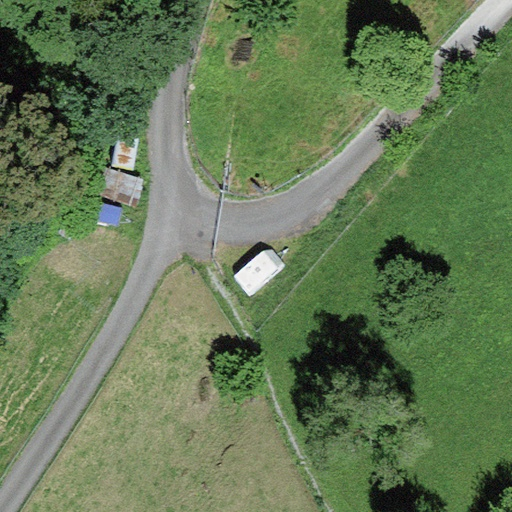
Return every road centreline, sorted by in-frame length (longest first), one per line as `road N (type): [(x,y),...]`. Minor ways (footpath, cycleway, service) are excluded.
road 1 (track): [(180,226),(251,228),(307,213),(505,0)]
road 2 (track): [(180,226),(2,511)]
road 3 (track): [(186,0),(168,151),(180,226)]
